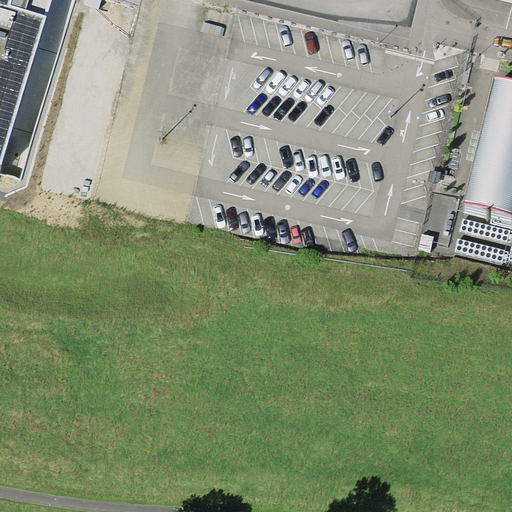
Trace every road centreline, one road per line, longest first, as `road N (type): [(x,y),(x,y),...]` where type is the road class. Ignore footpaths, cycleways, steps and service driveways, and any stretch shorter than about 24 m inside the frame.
road 1 (track): [(145,511),(0,489)]
road 2 (residential): [(298,0),(395,22),(401,0)]
